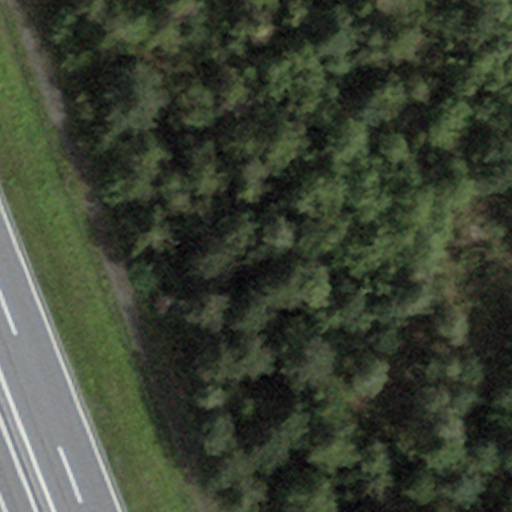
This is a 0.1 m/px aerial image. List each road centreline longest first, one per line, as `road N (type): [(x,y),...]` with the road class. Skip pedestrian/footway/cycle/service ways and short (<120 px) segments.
road 1 (track): [(209,511),(13,0)]
road 2 (trunk): [(83,511),(0,298)]
